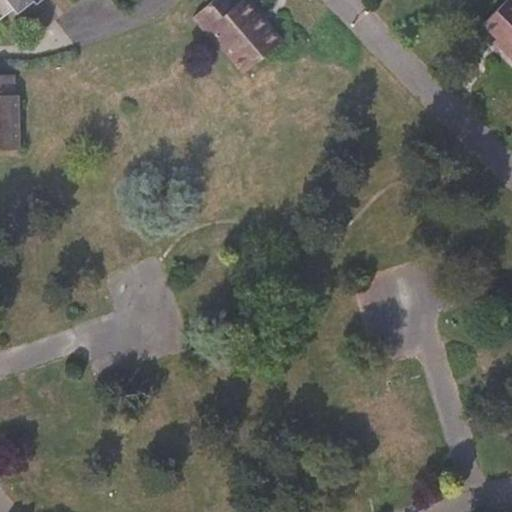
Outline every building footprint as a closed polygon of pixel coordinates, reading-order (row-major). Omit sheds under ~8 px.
[(0,0),(0,19),(16,7),(20,12),(34,0),(36,0),(38,3),(42,0),(0,0)] [(259,0),(215,0),(194,17),(249,85),(297,47),(259,0)] [(511,0),(504,0),(486,17),(511,43),(511,0)] [(0,148),(21,147),(17,74),(0,75),(0,148)] [(511,239),(511,231),(510,224),(502,226),(507,240),(511,239)] [(511,294),(511,239),(507,240),(502,226),(476,234),(480,248),(474,250),(483,281),(480,281),(487,302),(511,294)] [(258,298),(240,253),(207,266),(213,282),(217,295),(212,297),(218,312),(219,310),(222,311),(258,298)] [(217,295),(213,282),(207,284),(212,297),(217,295)] [(419,456),(405,412),(401,413),(396,398),(365,408),(369,423),(364,425),(369,439),(384,484),(424,471),(419,456)]
